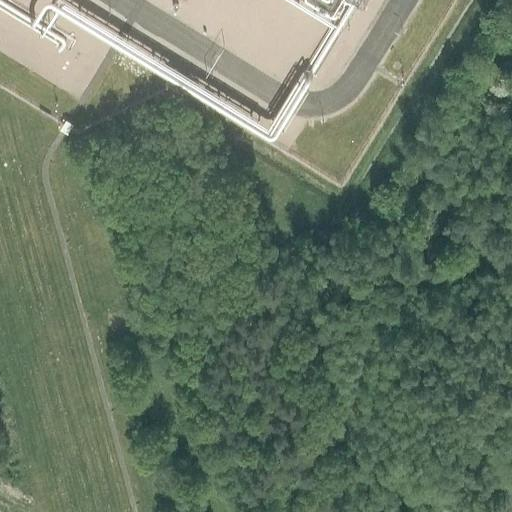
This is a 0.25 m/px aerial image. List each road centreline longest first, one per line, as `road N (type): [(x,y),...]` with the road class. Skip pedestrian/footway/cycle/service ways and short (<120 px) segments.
road 1 (unknown): [(289,103),(120,0)]
road 2 (unknown): [(399,0),(347,94),(319,105),(289,103)]
